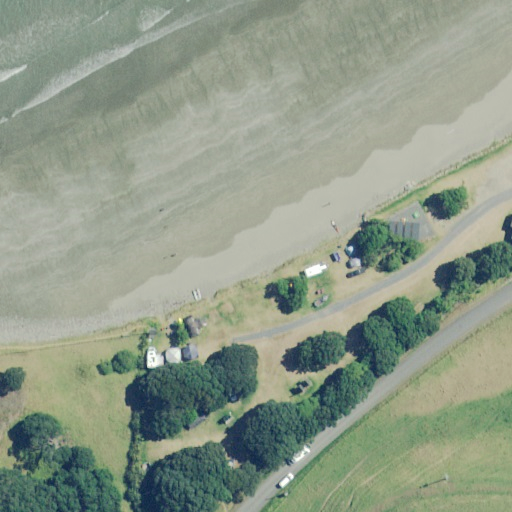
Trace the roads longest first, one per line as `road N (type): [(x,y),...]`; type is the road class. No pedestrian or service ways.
road 1 (unclassified): [(511,290),(374,387),(245,511)]
road 2 (track): [(385,511),(441,489),(511,493)]
